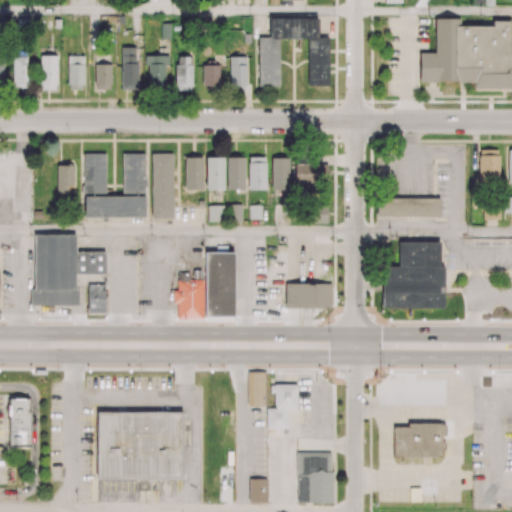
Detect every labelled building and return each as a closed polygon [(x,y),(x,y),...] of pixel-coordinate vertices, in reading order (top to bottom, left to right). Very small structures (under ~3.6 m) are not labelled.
[(171,154),(150,154),(151,219),(172,219),(171,154)] [(225,157),(226,190),(244,190),(243,157),(225,157)] [(204,158),(204,191),(222,191),(222,158),(204,158)] [(511,196),(503,196),(503,212),(511,212),(511,196)] [(378,200),(378,219),(443,219),(443,199),(378,200)] [(228,204),(227,221),(240,221),(240,204),(228,204)] [(206,205),(206,222),(222,221),(222,205),(206,205)] [(248,205),(248,219),(260,219),(260,205),(248,205)] [(32,236),(32,307),(75,307),(75,277),(104,277),(104,254),(77,255),(76,235),(32,236)] [(441,241),(441,310),(380,310),(380,270),(397,270),(397,241),(441,241)] [(205,254),(205,319),(235,319),(235,254),(205,254)] [(177,272),(177,289),(171,289),(172,306),(177,306),(177,318),(204,318),(203,280),(189,280),(189,272),(177,272)] [(86,284),(86,313),(106,313),(106,284),(86,284)] [(314,310),(330,310),(330,284),(314,284),(285,284),(285,310),(314,310)] [(246,372),(246,406),(266,406),(266,372),(246,372)] [(275,384),(275,411),(263,411),(263,431),(286,431),(285,413),(298,413),(298,384),(275,384)] [(10,398),(10,448),(32,448),(32,398),(10,398)] [(96,412),(95,481),(182,481),(182,413),(96,412)] [(392,428),(392,457),(440,458),(440,449),(444,449),(444,423),(407,423),(407,428),(392,428)] [(298,452),(299,505),(337,504),(336,452),(298,452)] [(251,480),(251,504),(270,504),(270,480),(251,480)]
